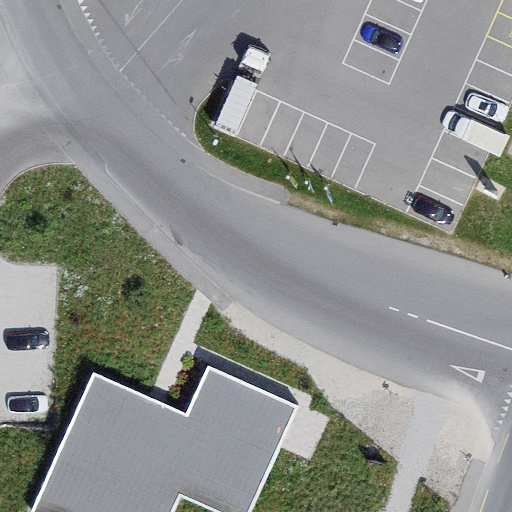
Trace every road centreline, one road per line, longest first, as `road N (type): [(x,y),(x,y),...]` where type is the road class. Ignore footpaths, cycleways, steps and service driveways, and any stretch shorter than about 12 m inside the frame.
road 1 (residential): [(479,338),(340,291),(246,244),(155,178),(68,81)]
road 2 (secondary): [(479,338),(469,402),(481,432),(511,462)]
